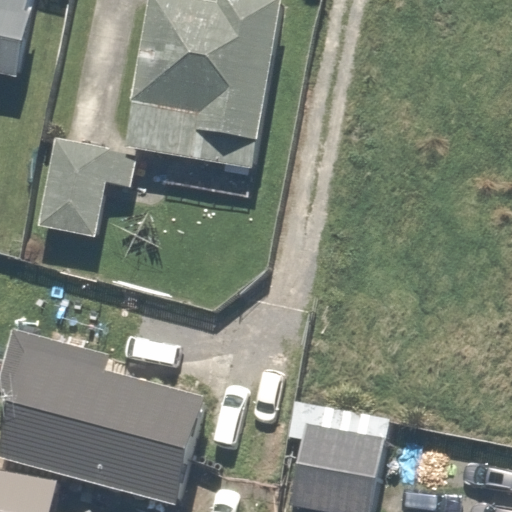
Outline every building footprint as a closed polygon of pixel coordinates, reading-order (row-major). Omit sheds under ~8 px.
[(0,0),(0,89),(27,95),(47,0),(0,0)] [(284,4),(261,0),(157,0),(130,151),(254,173),(284,4)] [(44,233),(100,239),(105,187),(124,188),(127,154),(53,147),(44,233)] [(0,462),(183,508),(209,407),(106,381),(114,349),(21,326),(0,408),(0,462)] [(385,511),(396,409),(296,399),(292,438),(303,439),(295,511),(385,511)] [(50,511),(54,481),(0,474),(0,511),(50,511)]
